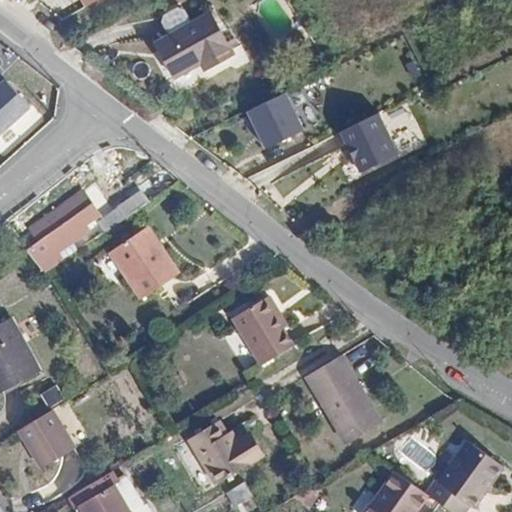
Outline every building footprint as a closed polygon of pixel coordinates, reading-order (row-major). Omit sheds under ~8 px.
[(172,31),(156,39),(174,74),(202,61),(205,68),(235,54),(213,11),(193,21),(186,8),(180,6),(168,11),(166,17),(172,31)] [(0,133),(33,102),(7,74),(0,80),(0,133)] [(305,130),(285,88),(245,106),(265,148),(305,130)] [(401,153),(379,106),(338,126),(360,172),(401,153)] [(93,227),(99,236),(150,202),(141,190),(93,227)] [(99,215),(91,203),(27,250),(44,273),(63,260),(58,252),(89,229),(86,224),(99,215)] [(148,227),(144,231),(157,251),(161,247),(148,227)] [(157,251),(144,231),(110,253),(142,300),(179,275),(161,247),(157,251)] [(272,314),(277,311),(267,297),(231,318),(259,365),(293,346),(283,329),(272,314)] [(286,327),(277,311),(272,314),(283,329),(286,327)] [(10,318),(0,324),(0,391),(0,392),(39,371),(10,318)] [(372,401),(344,355),(309,376),(338,423),(372,401)] [(41,393),(49,406),(65,396),(57,384),(41,393)] [(385,422),(372,401),(338,423),(350,442),(385,422)] [(55,405),(22,425),(45,464),(79,444),(55,405)] [(238,441),(230,428),(223,416),(193,434),(221,479),(263,454),(251,433),(246,437),(238,441)] [(237,423),(230,428),(238,441),(246,437),(237,423)] [(251,433),(263,454),(270,450),(257,429),(251,433)] [(439,504),(450,511),(466,511),(470,507),(475,510),(504,468),(465,442),(437,484),(430,480),(422,491),(439,504)] [(282,462),(258,477),(268,493),(292,479),(282,462)] [(111,470),(69,495),(76,506),(82,504),(86,511),(130,511),(114,485),(118,482),(111,470)] [(422,491),(403,478),(378,511),(433,511),(439,504),(422,491)] [(244,482),(226,493),(234,507),(252,496),(244,482)]
